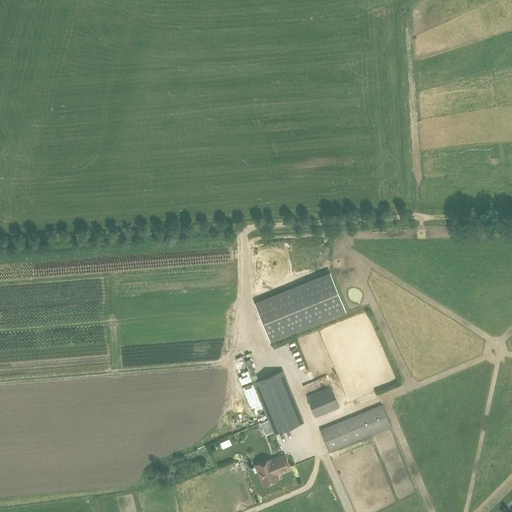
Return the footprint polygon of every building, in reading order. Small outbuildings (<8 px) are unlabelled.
[(329,273),(254,303),(270,341),(345,311),(329,273)] [(282,371),(253,383),(274,434),(303,423),(282,371)] [(318,392),(306,396),(315,418),(339,407),(331,387),(318,392)] [(329,451),(390,427),(381,405),(320,430),(329,451)] [(276,475),(290,469),(284,456),(270,461),(270,460),(256,466),(264,485),(278,479),(276,475)] [(165,482),(174,479),(169,469),(161,473),(165,482)]
